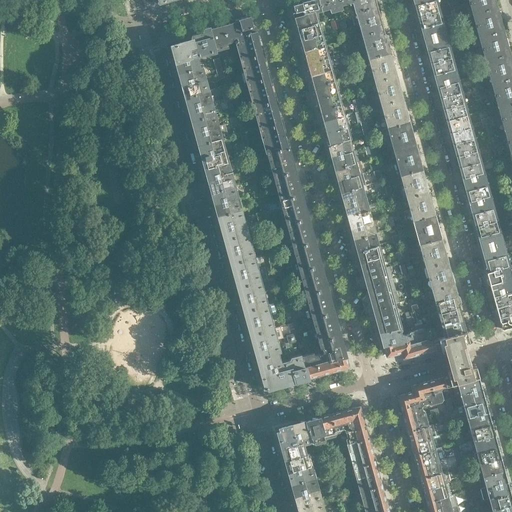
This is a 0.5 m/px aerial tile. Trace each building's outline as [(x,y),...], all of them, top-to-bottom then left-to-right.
[(321,9),(318,0),(306,0),(290,5),(293,17),(316,10),(321,9)] [(349,3),(347,0),(318,0),(321,9),(321,11),(329,9),(330,12),(342,9),(341,5),(349,3)] [(377,6),(374,0),(353,0),(352,2),(355,12),(377,6)] [(437,11),(434,0),(431,0),(415,5),(418,16),(437,11)] [(496,7),(494,0),(477,0),(471,2),(474,13),(496,7)] [(380,18),(377,6),(355,12),(355,13),(357,12),(360,23),(380,18)] [(499,19),(498,15),(496,7),(474,13),(477,25),(499,19)] [(319,22),(316,10),(293,17),(297,28),(316,23),(319,22)] [(440,23),(437,11),(418,16),(421,28),(440,23)] [(256,30),(251,15),(234,20),(238,35),(256,30)] [(383,29),(380,18),(360,23),(364,35),(383,29)] [(502,30),(500,22),(499,19),(477,25),(480,37),(502,30)] [(238,35),(234,20),(222,23),(227,43),(230,42),(233,38),(237,37),(238,35)] [(227,43),(222,23),(210,27),(216,48),(227,44),(227,43)] [(319,34),(316,23),(297,28),(300,40),(319,34)] [(443,34),(440,23),(421,28),(424,40),(443,34)] [(216,48),(210,27),(203,29),(203,32),(199,34),(204,53),(216,50),(216,48)] [(386,41),(383,29),(364,35),(367,46),(386,41)] [(259,42),(256,30),(238,35),(237,37),(240,48),(259,42)] [(506,42),(505,39),(502,30),(480,37),(483,48),(506,42)] [(204,53),(199,34),(191,36),(191,40),(187,41),(191,57),(195,55),(195,56),(204,53)] [(323,46),(319,34),(300,40),(303,51),(323,46)] [(447,46),(443,34),(424,40),(427,51),(447,46)] [(191,57),(187,41),(170,45),(174,57),(175,57),(176,61),(191,57)] [(389,53),(386,41),(367,46),(370,58),(389,53)] [(262,54),(259,42),(240,48),(243,59),(262,54)] [(509,54),(507,45),(506,42),(483,48),(487,60),(509,54)] [(329,69),(326,57),(323,46),(303,51),(309,74),(329,69)] [(450,57),(447,46),(427,51),(430,63),(450,57)] [(393,64),(389,53),(370,58),(373,69),(393,64)] [(265,65),(262,54),(243,59),(246,71),(265,65)] [(511,65),(511,62),(509,54),(487,60),(490,71),(511,65)] [(199,67),(198,67),(195,56),(195,55),(191,57),(176,61),(179,73),(199,67)] [(453,69),(450,57),(430,63),(434,74),(453,69)] [(396,76),(393,64),(373,69),(376,81),(396,76)] [(268,77),(265,65),(246,71),(249,82),(268,77)] [(511,77),(511,65),(490,71),(493,83),(511,77)] [(204,79),(200,67),(198,67),(199,67),(179,73),(182,85),(204,79)] [(332,81),(329,69),(309,74),(312,86),(332,81)] [(456,81),(453,69),(434,74),(437,86),(456,81)] [(399,87),(396,76),(376,81),(380,93),(399,87)] [(272,89),(268,77),(249,82),(252,94),(272,89)] [(511,89),(511,77),(493,83),(496,94),(511,89)] [(207,91),(204,79),(182,85),(184,90),(183,91),(184,95),(185,95),(186,96),(207,91)] [(335,92),(332,81),(312,86),(316,98),(335,92)] [(459,92),(456,81),(437,86),(440,97),(459,92)] [(402,99),(399,87),(380,93),(383,104),(402,99)] [(275,100),(272,89),(252,94),(255,105),(275,100)] [(511,102),(511,89),(496,94),(499,106),(511,102)] [(210,102),(207,91),(186,96),(186,98),(185,99),(186,102),(188,103),(189,108),(210,102)] [(342,115),(339,104),(335,92),(316,98),(322,121),(342,115)] [(462,104),(459,92),(440,97),(443,109),(462,104)] [(405,110),(402,99),(383,104),(386,116),(405,110)] [(278,112),(275,100),(255,105),(259,117),(278,112)] [(214,114),(210,102),(189,108),(192,120),(214,114)] [(511,114),(511,102),(499,106),(502,117),(511,114)] [(466,115),(462,104),(443,109),(446,121),(466,115)] [(408,122),(405,110),(386,116),(389,127),(408,122)] [(281,123),(278,112),(259,117),(262,129),(281,123)] [(217,126),(214,114),(192,120),(196,132),(217,126)] [(511,127),(511,114),(502,117),(506,129),(511,127)] [(348,139),(345,127),(342,115),(322,121),(328,144),(348,139)] [(469,127),(466,115),(446,121),(450,132),(469,127)] [(412,134),(408,122),(389,127),(392,139),(412,134)] [(284,135),(281,123),(262,129),(265,140),(284,135)] [(220,138),(217,126),(196,132),(197,137),(196,139),(197,142),(198,143),(199,144),(220,138)] [(472,138),(469,127),(450,132),(453,144),(472,138)] [(415,145),(412,134),(392,139),(395,150),(415,145)] [(288,147),(284,135),(265,140),(268,152),(288,147)] [(223,150),(220,138),(199,144),(199,145),(198,146),(199,150),(201,151),(202,156),(223,150)] [(475,150),(472,138),(453,144),(456,155),(475,150)] [(351,151),(348,139),(328,144),(332,156),(351,151)] [(418,157),(415,145),(395,150),(399,162),(418,157)] [(291,159),(288,147),(268,152),(272,164),(291,159)] [(227,162),(223,150),(202,156),(205,168),(227,162)] [(478,161),(475,150),(456,155),(459,167),(478,161)] [(354,162),(351,151),(332,156),(335,168),(354,162)] [(421,168),(418,157),(399,162),(402,174),(421,168)] [(294,170),(291,159),(272,164),(275,176),(294,170)] [(482,173),(478,161),(459,167),(462,178),(482,173)] [(230,174),(227,162),(205,168),(209,180),(230,174)] [(357,174),(354,162),(335,168),(338,179),(357,174)] [(424,180),(421,168),(402,174),(405,185),(424,180)] [(297,182),(294,170),(275,176),(278,187),(297,182)] [(485,185),(482,173),(462,178),(465,190),(485,185)] [(233,186),(230,174),(209,180),(210,185),(209,186),(210,190),(211,190),(212,191),(233,186)] [(361,186),(357,174),(338,179),(341,191),(361,186)] [(428,191),(424,180),(405,185),(408,197),(428,191)] [(301,194),(297,182),(278,187),(281,199),(301,194)] [(488,196),(485,185),(465,190),(469,202),(488,196)] [(236,197),(233,186),(212,191),(212,193),(211,194),(212,197),(214,198),(215,203),(236,197)] [(364,198),(361,186),(341,191),(344,203),(364,198)] [(431,203),(428,191),(408,197),(411,208),(431,203)] [(304,206),(301,194),(281,199),(284,211),(304,206)] [(491,208),(488,196),(469,202),(472,213),(491,208)] [(240,209),(236,197),(215,203),(218,215),(240,209)] [(367,209),(364,198),(344,203),(348,215),(367,209)] [(434,215),(431,203),(411,208),(414,220),(434,215)] [(307,217),(304,206),(284,211),(288,223),(307,217)] [(494,219),(491,208),(472,213),(475,225),(494,219)] [(243,221),(240,209),(218,215),(222,227),(243,221)] [(370,221),(367,209),(348,215),(351,226),(370,221)] [(437,226),(434,215),(414,220),(418,231),(437,226)] [(310,229),(307,217),(288,223),(291,235),(310,229)] [(497,231),(494,219),(475,225),(478,236),(497,231)] [(246,233),(243,221),(222,227),(223,232),(222,234),(223,237),(224,238),(225,239),(246,233)] [(373,233),(370,221),(351,226),(354,238),(373,233)] [(440,238),(437,226),(418,231),(421,243),(440,238)] [(313,241),(310,229),(291,235),(294,246),(313,241)] [(501,243),(497,231),(478,236),(481,248),(501,243)] [(249,245),(246,233),(225,239),(225,240),(224,241),(225,245),(227,245),(228,251),(249,245)] [(377,245),(373,233),(354,238),(357,250),(377,245)] [(443,249),(440,238),(421,243),(424,255),(443,249)] [(317,253),(313,241),(294,246),(297,258),(317,253)] [(504,254),(501,243),(481,248),(484,259),(504,254)] [(253,257),(249,245),(228,251),(231,263),(253,257)] [(380,256),(377,245),(357,250),(361,262),(380,256)] [(447,261),(443,249),(424,255),(427,266),(447,261)] [(320,264),(317,253),(297,258),(301,270),(320,264)] [(507,265),(504,254),(484,259),(488,271),(505,266),(507,265)] [(383,268),(380,256),(361,262),(364,273),(383,268)] [(256,269),(253,257),(231,263),(235,275),(256,269)] [(450,273),(447,261),(427,266),(430,278),(450,273)] [(323,276),(320,264),(301,270),(304,281),(323,276)] [(505,266),(488,271),(486,271),(489,283),(508,278),(505,266)] [(386,280),(383,268),(364,273),(367,285),(386,280)] [(259,281),(256,269),(235,275),(236,280),(235,281),(236,285),(238,285),(238,286),(259,281)] [(453,284),(450,273),(430,278),(433,289),(453,284)] [(326,288),(323,276),(304,281),(307,293),(326,288)] [(511,289),(508,278),(489,283),(492,295),(511,289)] [(390,292),(386,280),(367,285),(370,297),(390,292)] [(262,292),(259,281),(238,286),(238,288),(237,289),(238,292),(240,293),(241,298),(262,292)] [(456,296),(453,284),(433,289),(437,301),(456,296)] [(330,300),(326,288),(307,293),(310,305),(330,300)] [(511,301),(511,291),(511,289),(492,295),(495,306),(511,301)] [(266,304),(262,292),(241,298),(244,310),(266,304)] [(393,303),(390,292),(370,297),(373,309),(393,303)] [(459,307),(456,296),(437,301),(440,312),(459,307)] [(333,311),(330,300),(310,305),(313,317),(333,311)] [(511,301),(495,306),(499,318),(511,314),(511,301)] [(396,315),(393,303),(373,309),(377,320),(396,315)] [(269,316),(266,304),(244,310),(248,322),(269,316)] [(462,319),(459,307),(440,312),(443,324),(462,319)] [(336,323),(333,311),(313,317),(317,328),(336,323)] [(511,327),(511,314),(499,318),(501,328),(502,328),(502,329),(503,329),(504,329),(511,327)] [(399,327),(396,315),(377,320),(380,332),(399,327)] [(272,328),(269,316),(248,322),(249,327),(248,329),(249,332),(251,333),(251,334),(272,328)] [(466,330),(462,319),(443,324),(446,335),(446,336),(466,330)] [(339,335),(336,323),(317,328),(320,340),(339,335)] [(406,342),(404,334),(401,334),(399,327),(380,332),(383,344),(400,339),(401,342),(402,343),(406,342)] [(275,340),(272,328),(251,334),(251,335),(250,336),(251,340),(253,340),(254,346),(275,340)] [(440,347),(438,338),(429,340),(426,338),(424,329),(416,332),(422,352),(440,347)] [(478,377),(474,363),(470,364),(468,357),(465,345),(469,344),(466,330),(446,336),(446,335),(438,338),(440,347),(441,351),(446,350),(449,361),(449,363),(451,369),(446,371),(448,375),(429,381),(435,401),(443,399),(440,390),(441,387),(459,382),(478,377)] [(422,352),(416,332),(405,335),(404,334),(406,342),(410,355),(422,352)] [(296,341),(294,334),(287,336),(289,343),(296,341)] [(342,347),(339,335),(320,340),(323,352),(342,347)] [(410,355),(406,342),(402,343),(401,342),(400,339),(383,344),(386,355),(402,351),(403,357),(410,355)] [(279,352),(275,340),(254,346),(257,358),(277,353),(279,352)] [(348,366),(342,347),(323,352),(323,354),(315,357),(319,374),(348,366)] [(280,364),(277,353),(257,358),(261,369),(276,365),(280,364)] [(319,374),(315,357),(314,354),(302,358),(301,356),(289,359),(290,361),(295,380),(319,374)] [(295,380),(290,361),(280,364),(276,365),(281,384),(295,380)] [(281,384),(276,365),(261,369),(264,381),(263,381),(265,389),(281,384)] [(481,388),(478,377),(459,382),(462,393),(481,388)] [(435,401),(429,381),(418,384),(423,404),(435,401)] [(423,404),(418,384),(411,386),(413,391),(397,396),(404,419),(423,414),(421,407),(423,404)] [(485,400),(481,388),(462,393),(465,405),(485,400)] [(488,411),(485,400),(465,405),(469,417),(488,411)] [(364,426),(359,406),(343,410),(347,426),(349,426),(350,430),(364,426)] [(347,426),(343,410),(330,414),(335,432),(343,430),(344,431),(350,430),(349,426),(347,426)] [(491,423),(488,411),(469,417),(472,428),(491,423)] [(335,432),(330,414),(318,417),(324,437),(336,433),(335,432)] [(426,426),(423,414),(404,419),(407,431),(426,426)] [(324,439),(324,437),(318,417),(306,421),(312,440),(311,440),(312,442),(324,439)] [(312,440),(306,421),(292,425),(297,443),(301,442),(302,443),(311,440),(312,440)] [(494,434),(491,423),(472,428),(475,440),(494,434)] [(297,443),(292,425),(276,429),(278,437),(279,436),(282,447),(297,443)] [(367,438),(364,426),(350,430),(344,431),(345,432),(348,443),(367,438)] [(430,437),(426,426),(407,431),(410,443),(430,437)] [(497,446),(494,434),(475,440),(478,451),(497,446)] [(433,449),(430,437),(410,443),(413,454),(433,449)] [(371,449),(367,438),(348,443),(351,455),(371,449)] [(305,454),(302,443),(301,442),(297,443),(282,447),(285,459),(305,454)] [(501,458),(497,446),(478,451),(481,463),(501,458)] [(374,461),(371,449),(351,455),(355,467),(374,461)] [(436,461),(433,449),(413,454),(417,466),(436,461)] [(307,453),(305,454),(285,459),(289,471),(310,465),(307,453)] [(504,469),(501,458),(481,463),(484,475),(504,469)] [(377,473),(374,461),(355,467),(358,478),(377,473)] [(439,473),(436,461),(417,466),(420,478),(439,473)] [(313,477),(310,465),(289,471),(290,476),(289,477),(290,481),(291,482),(292,483),(313,477)] [(507,481),(504,469),(484,475),(488,486),(507,481)] [(380,485),(377,473),(358,478),(361,490),(380,485)] [(442,484),(439,473),(420,478),(423,490),(442,484)] [(316,489),(313,477),(292,483),(292,484),(291,485),(292,489),(294,489),(295,494),(316,489)] [(510,492),(507,481),(488,486),(491,498),(510,492)] [(446,496),(442,484),(423,490),(426,501),(446,496)] [(384,497),(380,485),(361,490),(364,502),(384,497)] [(319,500),(316,489),(295,494),(298,506),(319,500)] [(511,504),(511,499),(510,492),(491,498),(494,509),(511,504)] [(433,511),(449,508),(446,496),(426,501),(429,511),(433,511)] [(372,511),(387,508),(384,497),(364,502),(367,511),(372,511)] [(322,511),(319,500),(298,506),(299,511),(322,511)]
